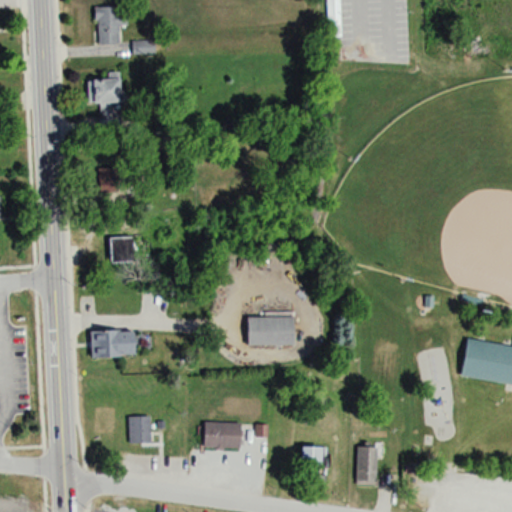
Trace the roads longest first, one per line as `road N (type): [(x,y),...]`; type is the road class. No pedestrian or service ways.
road 1 (secondary): [(62,511),(38,0)]
road 2 (residential): [(310,511),(0,467)]
